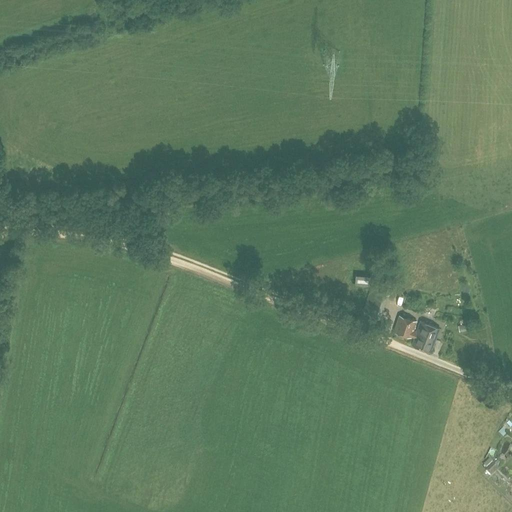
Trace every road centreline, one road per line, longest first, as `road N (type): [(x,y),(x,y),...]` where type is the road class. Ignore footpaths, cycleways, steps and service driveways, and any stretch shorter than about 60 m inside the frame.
road 1 (track): [(371,335),(115,244),(0,237)]
road 2 (unclassified): [(511,399),(371,335)]
